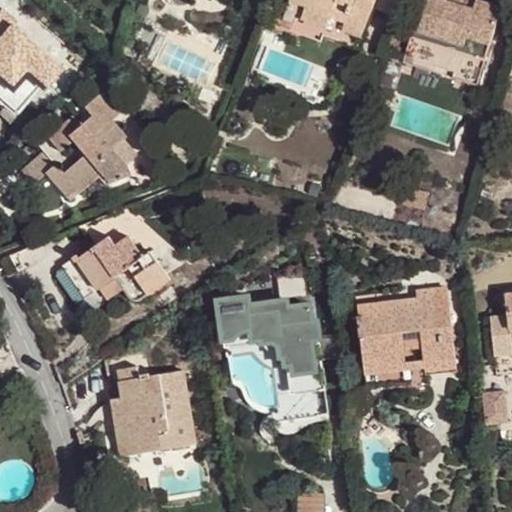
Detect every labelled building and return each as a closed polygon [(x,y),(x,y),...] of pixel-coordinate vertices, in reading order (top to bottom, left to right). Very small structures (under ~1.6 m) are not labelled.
[(291,0),(282,24),(297,30),(302,16),(327,25),(325,32),(358,45),(375,0),(291,0)] [(446,38),(487,51),(501,6),(481,0),(463,0),(463,5),(447,0),(426,0),(417,32),(427,35),(421,54),(480,72),(483,63),(443,50),(446,38)] [(3,8),(0,11),(0,74),(22,94),(36,77),(45,84),(46,86),(62,69),(13,25),(17,20),(3,8)] [(302,16),(297,30),(322,39),(325,32),(327,25),(302,16)] [(408,50),(421,54),(427,35),(417,32),(414,31),(408,50)] [(483,63),(487,51),(446,38),(443,50),(483,63)] [(0,87),(23,108),(45,84),(36,77),(22,94),(0,74),(0,87)] [(210,90),(201,86),(197,96),(207,99),(210,90)] [(49,160),(59,152),(72,140),(76,137),(89,151),(84,154),(61,174),(78,193),(97,177),(104,186),(128,176),(124,164),(136,154),(123,139),(125,137),(111,121),(119,114),(101,92),(83,107),(90,116),(79,125),(72,117),(38,146),(43,152),(49,160)] [(15,116),(21,109),(9,100),(4,106),(15,116)] [(0,113),(10,122),(15,116),(4,106),(0,111),(0,113)] [(76,137),(72,140),(84,154),(89,151),(76,137)] [(21,170),(33,183),(46,172),(54,165),(49,160),(43,152),(21,170)] [(46,172),(70,200),(78,193),(61,174),(54,165),(46,172)] [(134,300),(140,300),(171,280),(152,251),(144,257),(131,237),(118,245),(111,235),(95,246),(93,244),(78,254),(91,274),(97,270),(107,284),(114,295),(124,288),(130,298),(134,300)] [(91,274),(100,288),(107,284),(97,270),(91,274)] [(266,389),(320,387),(315,273),(283,274),(284,292),(216,295),(218,340),(243,339),(243,351),(265,350),(266,389)] [(428,387),(427,372),(455,369),(445,286),(414,289),(415,299),(402,301),(402,298),(376,301),(376,310),(355,313),(357,334),(358,334),(362,365),(408,359),(410,379),(411,389),(428,387)] [(490,316),(494,354),(511,351),(511,336),(511,330),(511,329),(511,294),(506,295),(508,314),(490,316)] [(354,304),(355,313),(376,310),(376,301),(354,304)] [(362,365),(364,384),(410,379),(408,359),(362,365)] [(124,409),(113,411),(121,454),(194,441),(182,371),(138,378),(136,367),(107,372),(111,400),(122,398),(124,409)] [(111,400),(113,411),(124,409),(122,398),(111,400)]
